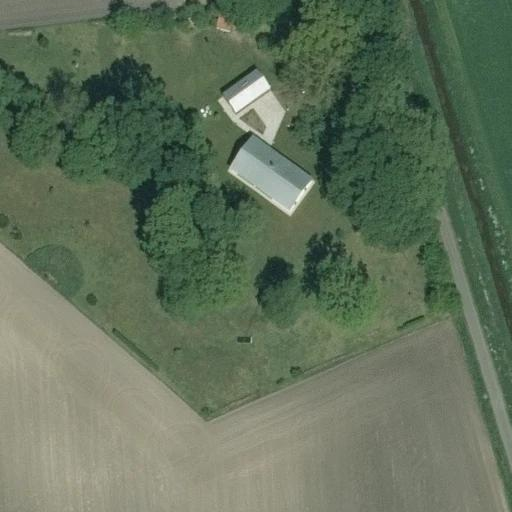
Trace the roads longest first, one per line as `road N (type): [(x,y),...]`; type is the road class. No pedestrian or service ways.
road 1 (residential): [(511,464),(372,0)]
road 2 (unknown): [(361,0),(182,157)]
